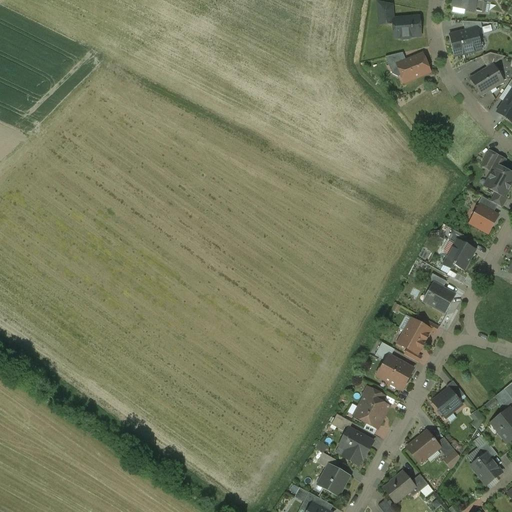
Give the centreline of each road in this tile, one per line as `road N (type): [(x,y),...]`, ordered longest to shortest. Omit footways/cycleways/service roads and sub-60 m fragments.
road 1 (residential): [(454,331),(351,511)]
road 2 (residential): [(511,146),(451,77),(436,0)]
